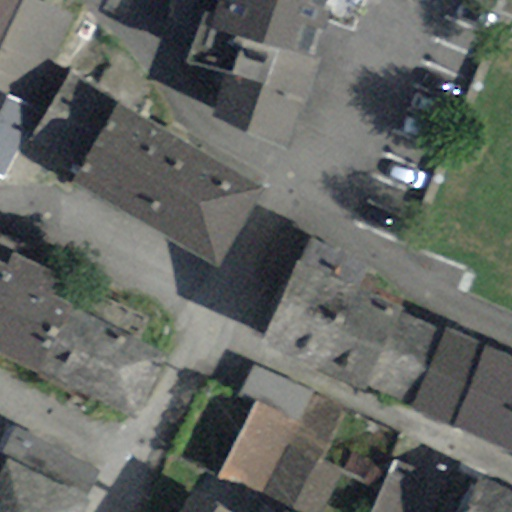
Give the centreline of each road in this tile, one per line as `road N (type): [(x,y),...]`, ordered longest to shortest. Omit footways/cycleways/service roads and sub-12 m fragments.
road 1 (residential): [(96,0),(152,47),(228,135),(299,188)]
road 2 (residential): [(230,315),(151,257),(55,226),(0,219)]
road 3 (residential): [(299,188),(448,0)]
road 4 (residential): [(149,445),(0,383)]
road 5 (residential): [(149,445),(230,315)]
road 6 (residential): [(230,315),(299,188)]
